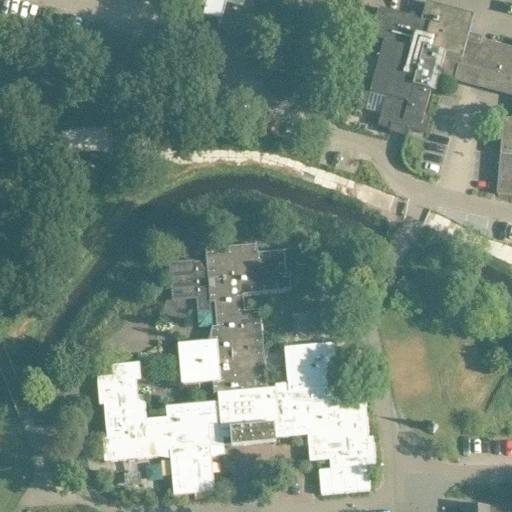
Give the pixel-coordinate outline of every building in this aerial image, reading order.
[(176,0),(205,8),(203,16),(222,21),(226,4),(243,9),(245,0),(176,0)] [(347,74),(339,104),(366,111),(381,115),(378,127),(389,130),(391,130),(392,130),(393,126),(407,130),(426,135),(430,118),(424,116),(430,92),(435,93),(439,76),(454,80),(456,81),(460,68),(511,81),(511,48),(481,40),(479,40),(478,44),(467,41),(468,35),(474,16),(426,3),(422,16),(421,20),(409,17),(408,16),(407,21),(391,16),(392,12),(379,8),(365,58),(360,78),(347,74)] [(511,119),(503,119),(496,195),(511,196),(511,119)] [(112,378),(97,379),(100,407),(104,406),(106,432),(109,432),(109,439),(103,440),(105,463),(158,458),(159,445),(169,444),(171,461),(174,497),(215,493),(211,458),(225,457),(223,439),(230,439),(231,443),(231,448),(276,444),(275,440),(307,437),(310,463),(330,461),(331,471),(319,472),(321,495),(370,491),(368,467),(375,467),(373,439),(369,439),(364,387),(343,389),(341,389),(329,385),(328,381),(328,373),(336,372),(334,344),(284,349),(288,384),(274,385),(275,390),(267,390),(267,386),(260,311),(245,313),(243,297),(292,292),(290,277),(293,276),(292,266),(286,266),(284,252),(258,254),(257,246),(239,247),(205,250),(207,272),(205,272),(199,263),(193,264),(170,266),(173,301),(166,302),(167,320),(186,319),(185,300),(196,299),(197,314),(211,312),(210,304),(214,304),(216,327),(217,330),(213,342),(207,343),(178,345),(182,386),(212,383),(214,396),(218,396),(218,403),(166,408),(167,419),(146,421),(144,397),(138,397),(137,381),(141,381),(139,364),(112,367),(112,378)] [(327,333),(346,331),(344,313),(325,315),(327,333)] [(62,475),(88,473),(87,454),(61,457),(62,475)]
